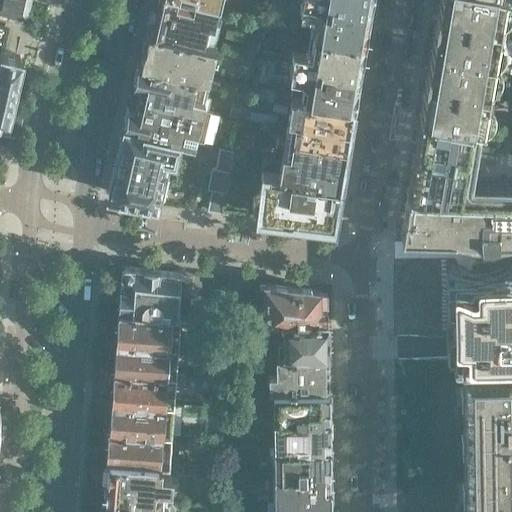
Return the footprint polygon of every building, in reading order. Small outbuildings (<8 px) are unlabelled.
[(0,0),(0,10),(25,17),(28,0),(0,0)] [(213,23),(218,2),(210,0),(151,0),(144,30),(145,30),(213,45),(218,24),(213,23)] [(361,40),(367,9),(313,0),(299,0),(298,10),(310,12),(313,16),(310,32),(361,40)] [(313,0),(367,9),(368,0),(313,0)] [(511,0),(439,0),(437,14),(436,14),(434,27),(431,50),(496,60),(498,59),(499,58),(501,57),(502,55),(503,54),(504,53),(504,52),(505,50),(506,48),(506,46),(506,44),(506,42),(506,40),(505,38),(504,36),(503,35),(502,33),(501,32),(503,18),(505,17),(506,16),(509,15),(510,13),(511,12),(511,9),(511,0)] [(207,74),(213,45),(145,30),(145,31),(146,31),(146,32),(143,36),(141,44),(142,49),(139,60),(207,74)] [(356,72),(361,40),(310,32),(307,48),(304,50),(292,48),(290,61),(356,72)] [(0,120),(3,121),(4,117),(5,117),(19,54),(0,49),(0,120)] [(497,61),(496,60),(431,50),(427,70),(424,83),(425,83),(419,116),(485,126),(487,125),(488,124),(490,122),(492,121),(493,119),(494,117),(494,116),(495,113),(495,111),(494,109),(494,107),(493,106),(493,104),(492,102),(490,101),(489,100),(491,86),(493,85),(495,84),(497,83),(498,81),(499,80),(501,77),(501,75),(501,73),(502,72),(501,70),(501,68),(500,66),(499,64),(498,63),(497,61)] [(203,108),(210,75),(207,74),(139,60),(137,60),(130,92),(203,108)] [(351,103),(356,72),(290,61),(288,73),(299,75),(302,78),(300,94),(351,103)] [(344,142),(350,109),(351,103),(300,94),(275,90),(273,101),(291,104),(287,132),(344,142)] [(203,110),(203,108),(130,92),(123,123),(171,135),(176,136),(179,136),(179,137),(193,140),(193,139),(203,141),(210,112),(203,110)] [(511,179),(470,179),(479,126),(419,116),(406,193),(511,196),(511,179)] [(176,136),(171,135),(123,123),(120,136),(120,137),(115,160),(114,160),(107,191),(154,200),(155,196),(163,198),(168,179),(165,178),(171,154),(174,155),(179,136),(176,136)] [(338,181),(344,142),(287,132),(282,160),(264,157),(262,168),(338,181)] [(222,203),(230,163),(233,149),(219,146),(215,168),(211,167),(208,186),(211,187),(206,209),(221,211),(221,208),(222,204),(222,203)] [(331,221),(338,181),(262,168),(261,168),(258,189),(253,191),(251,202),(256,205),(256,212),(331,221)] [(511,196),(406,193),(400,234),(455,232),(511,231),(511,196)] [(511,231),(455,232),(459,327),(511,324),(511,231)] [(182,274),(180,274),(178,274),(178,272),(127,266),(121,270),(118,307),(178,312),(183,312),(184,302),(178,301),(178,291),(179,291),(181,291),(183,291),(185,290),(186,289),(186,288),(187,287),(188,286),(188,283),(188,282),(188,281),(188,279),(187,278),(186,277),(185,276),(184,275),(182,274)] [(326,318),(326,297),(326,291),(316,290),(316,289),(265,283),(265,307),(260,307),(261,319),(277,319),(325,318),(326,318)] [(226,316),(228,294),(215,293),(214,315),(226,316)] [(176,342),(178,312),(118,307),(116,337),(176,342)] [(327,353),(326,319),(325,319),(325,318),(277,319),(277,354),(327,353)] [(174,372),(176,342),(116,337),(114,367),(174,372)] [(327,353),(277,354),(267,354),(268,387),(273,387),(327,386),(327,353)] [(511,511),(511,360),(461,363),(461,381),(459,381),(459,397),(462,397),(462,406),(462,429),(460,429),(460,445),(462,445),(463,477),(460,477),(461,493),(463,493),(463,502),(463,511),(511,511)] [(183,387),(184,372),(174,372),(114,367),(111,397),(172,401),(173,387),(183,387)] [(328,415),(327,401),(327,386),(273,387),(273,416),(328,415)] [(169,430),(172,401),(111,397),(109,426),(169,430)] [(328,443),(328,415),(273,416),(273,444),(328,443)] [(167,461),(169,430),(109,426),(107,457),(159,460),(167,461)] [(328,472),(328,443),(273,444),(273,472),(328,472)] [(170,483),(170,470),(158,469),(159,460),(107,457),(104,494),(170,499),(170,497),(163,496),(164,482),(170,483)] [(329,499),(328,472),(273,472),(273,499),(329,499)] [(167,511),(168,501),(169,502),(170,499),(104,494),(102,511),(167,511)] [(329,511),(329,499),(273,499),(273,511),(329,511)]
